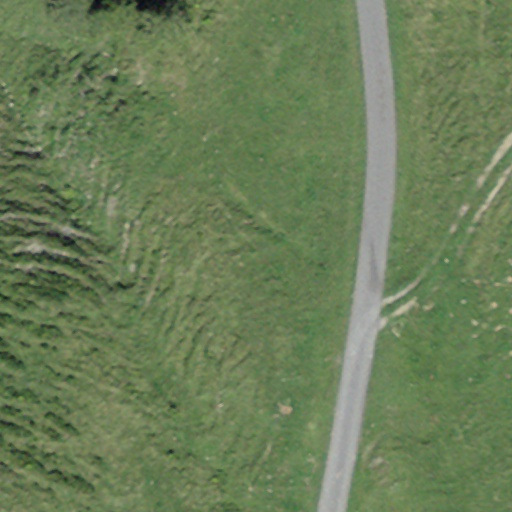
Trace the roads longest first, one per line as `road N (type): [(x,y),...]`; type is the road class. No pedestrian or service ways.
road 1 (track): [(370,0),(373,271),(333,511)]
road 2 (track): [(366,313),(408,297),(433,276),(511,157)]
